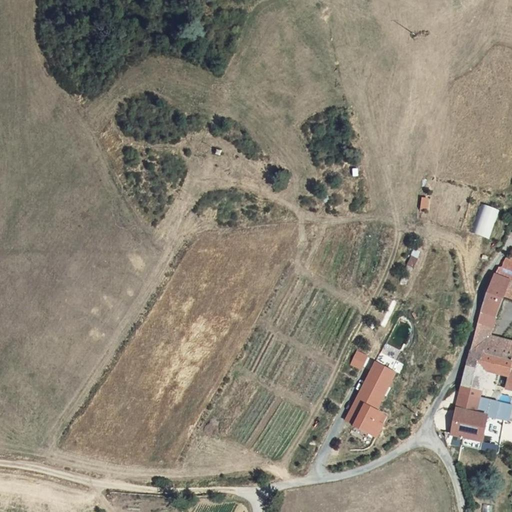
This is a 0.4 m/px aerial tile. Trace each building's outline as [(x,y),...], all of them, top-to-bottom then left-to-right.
[(482,203),(472,233),(489,239),(500,209),(482,203)] [(499,267),(497,274),(510,279),(511,279),(511,258),(511,261),(507,259),(504,269),(499,267)] [(488,337),(504,296),(510,279),(497,274),(495,273),(475,334),(488,337)] [(475,334),(470,352),(497,358),(501,340),(488,337),(475,334)] [(511,342),(501,340),(497,358),(511,361),(511,342)] [(392,415),(380,410),(403,362),(380,351),(347,422),(382,438),(392,415)] [(511,361),(497,358),(470,352),(466,368),(486,374),(511,381),(511,361)] [(460,393),(480,398),(481,392),(486,374),(466,368),(460,393)] [(511,405),(480,398),(460,393),(457,408),(454,433),(456,434),(486,440),(511,446),(511,405)] [(354,428),(352,433),(370,441),(372,435),(354,428)] [(486,440),(456,434),(454,442),(465,444),(465,442),(484,447),(486,440)]
